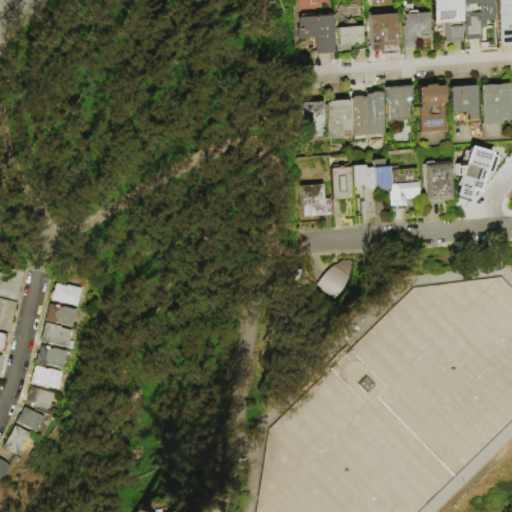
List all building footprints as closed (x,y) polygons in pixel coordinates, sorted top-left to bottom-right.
[(308,0),(299,0),(295,1),(296,8),(309,5),(308,0)] [(430,0),(459,0),(460,23),(448,23),(448,28),(461,27),(462,43),(444,44),(443,24),(432,25),(430,0)] [(461,0),(491,0),(494,27),(487,27),(487,35),(486,35),(486,41),(465,43),(461,0)] [(495,0),(511,0),(511,45),(500,46),(495,0)] [(401,34),(402,34),(401,15),(402,15),(401,6),(410,5),(410,12),(414,12),(415,13),(415,14),(426,13),(428,32),(430,32),(430,39),(414,40),(415,48),(402,49),(401,34)] [(395,46),(380,47),(381,52),(370,53),(367,14),(392,12),(395,46)] [(333,54),(314,56),(314,53),(307,54),(307,52),(309,52),(309,49),(311,49),(312,48),(311,42),(308,41),(308,39),(296,40),(295,19),(299,18),(299,15),(311,14),(311,17),(313,17),(313,16),(328,14),(328,16),(330,16),(333,54)] [(336,29),(360,27),(361,38),(365,38),(366,49),(353,50),(353,44),(337,45),(336,29)] [(480,87),(507,85),(509,120),(501,121),(502,125),(500,125),(501,138),(481,139),(480,125),(482,125),(480,87)] [(416,89),(423,88),(423,87),(433,86),(433,88),(442,87),(443,104),(442,105),(444,132),(419,134),(416,89)] [(383,89),(410,87),(411,101),(407,102),(408,120),(387,121),(386,103),(384,103),(383,89)] [(448,89),(474,87),(476,121),(467,122),(466,116),(463,117),(463,114),(450,115),(448,89)] [(366,137),(364,98),(365,98),(365,96),(366,96),(365,93),(374,92),(374,89),(380,88),(383,136),(366,137)] [(352,138),(350,101),(349,101),(349,94),(355,94),(355,96),(364,96),(364,98),(366,137),(352,138)] [(324,104),(326,104),(326,102),(345,100),(345,103),(347,103),(349,132),(342,133),(343,139),(327,141),(324,104)] [(298,104),(321,102),(323,129),(321,129),(322,139),(297,141),(296,123),(299,123),(298,104)] [(466,148),(490,155),(485,171),(488,172),(487,173),(491,174),(488,179),(486,184),(484,184),(483,187),(480,186),(478,195),(473,194),(470,202),(465,206),(453,202),(453,195),(455,189),(455,188),(466,148)] [(369,169),(369,161),(383,160),(383,169),(386,168),(387,191),(376,192),(376,186),(371,187),(369,169)] [(423,206),(420,165),(422,163),(429,163),(430,164),(447,163),(450,201),(445,202),(443,203),(441,203),(439,202),(438,202),(438,205),(423,206)] [(349,168),(361,167),(361,164),(368,164),(368,169),(369,169),(371,187),(373,219),(360,220),(359,204),(361,204),(360,187),(350,188),(349,168)] [(388,187),(387,172),(387,168),(395,167),(396,171),(413,170),(415,186),(416,200),(403,200),(404,207),(403,207),(403,211),(390,211),(390,208),(390,207),(388,207),(387,194),(389,194),(388,187)] [(330,201),(328,171),(335,170),(335,169),(341,168),(341,170),(348,169),(350,200),(338,201),(339,220),(332,220),(332,219),(331,219),(330,201)] [(298,187),(320,186),(321,201),(329,200),(330,216),(300,218),(298,187)] [(332,304),(341,294),(346,286),(348,276),(349,268),(348,259),(339,261),(332,264),(325,271),(320,277),(314,286),(332,304)] [(0,296),(0,263),(21,269),(14,300),(0,296)] [(48,300),(50,291),(51,292),(53,284),(64,286),(65,285),(80,289),(76,307),(48,300)] [(0,329),(0,298),(14,302),(7,331),(0,329)] [(47,304),(75,310),(71,327),(55,323),(55,324),(43,321),(47,304)] [(43,323),(59,326),(59,328),(70,331),(66,348),(54,345),(47,343),(46,344),(38,342),(43,323)] [(33,363),(35,354),(37,354),(39,346),(64,351),(61,369),(33,363)] [(29,383),(33,366),(40,368),(40,369),(46,370),(46,369),(60,372),(56,389),(29,383)] [(24,403),(26,396),(25,395),(28,386),(39,390),(52,394),(47,410),(24,403)] [(22,407),(42,416),(35,432),(14,422),(17,415),(18,416),(22,407)] [(13,425),(29,434),(16,456),(1,447),(13,425)] [(241,460),(235,458),(232,470),(238,472),(241,460)] [(0,461),(9,467),(0,482),(0,461)]
